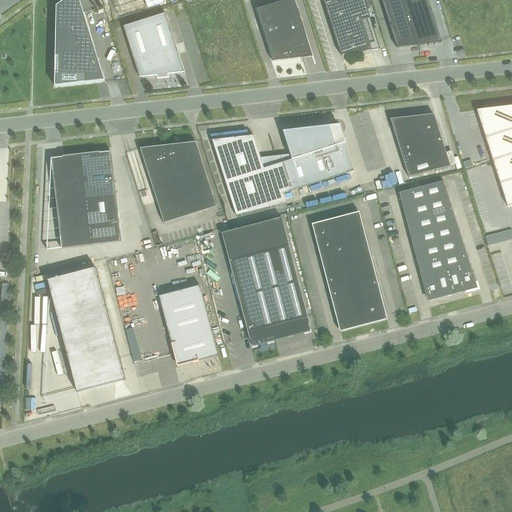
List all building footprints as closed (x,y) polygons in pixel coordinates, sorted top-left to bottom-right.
[(105,81),(83,11),(79,0),(65,0),(56,7),(55,87),(105,81)] [(112,0),(118,16),(164,1),(163,0),(112,0)] [(312,57),(294,0),(285,0),(256,10),(262,31),(287,23),(292,40),(295,39),(302,58),(312,57)] [(368,43),(367,43),(362,20),(370,18),(364,0),(322,0),(341,55),(342,55),(342,53),(362,47),(362,48),(363,49),(363,50),(364,50),(365,50),(365,51),(366,51),(367,51),(368,50),(369,50),(369,49),(370,49),(370,48),(370,47),(370,46),(369,45),(369,44),(368,43)] [(381,0),(397,48),(442,43),(428,0),(381,0)] [(124,27),(140,78),(158,76),(159,79),(168,78),(166,75),(184,73),(165,13),(124,27)] [(287,23),(262,31),(272,62),(302,58),(295,39),(292,40),(287,23)] [(511,105),(476,110),(507,207),(511,205),(511,105)] [(390,120),(409,177),(450,167),(434,115),(390,120)] [(292,160),(264,169),(253,136),(212,141),(236,216),(286,204),(283,194),(354,172),(345,144),(345,143),(340,125),(283,132),(292,160)] [(154,148),(140,149),(159,179),(151,184),(164,224),(216,207),(196,143),(163,147),(163,145),(154,146),(154,148)] [(51,159),(51,162),(61,249),(122,242),(111,152),(99,154),(99,153),(63,157),(63,158),(51,159)] [(424,187),(428,201),(448,196),(443,182),(424,187)] [(403,207),(428,201),(424,187),(399,193),(403,207)] [(452,209),(448,196),(428,201),(431,215),(452,209)] [(431,215),(428,201),(403,207),(406,221),(431,215)] [(452,209),(431,215),(435,229),(456,223),(452,209)] [(359,212),(347,216),(352,234),(364,231),(359,212)] [(410,235),(435,229),(431,215),(406,221),(410,235)] [(335,219),(340,237),(352,234),(347,216),(335,219)] [(282,218),(222,234),(229,262),(250,341),(251,340),(253,346),(253,347),(260,345),(261,349),(268,347),(267,343),(274,341),(305,333),(310,332),(310,331),(309,325),(308,325),(310,325),(308,317),(289,246),(282,218)] [(324,222),(329,240),(340,237),(335,219),(324,222)] [(312,225),(317,243),(329,240),(324,222),(312,225)] [(461,237),(456,223),(435,229),(439,243),(461,237)] [(410,235),(414,249),(439,243),(435,229),(410,235)] [(364,231),(352,234),(340,237),(344,251),(367,244),(364,231)] [(507,231),(501,232),(503,242),(509,241),(507,231)] [(317,243),(320,257),(344,251),(340,237),(329,240),(317,243)] [(461,237),(439,243),(442,257),(465,251),(461,237)] [(442,257),(439,243),(414,249),(417,263),(442,257)] [(367,244),(344,251),(347,264),(371,258),(367,244)] [(324,270),(347,264),(344,251),(320,257),(324,270)] [(470,264),(465,251),(442,257),(446,270),(470,264)] [(417,263),(421,277),(446,270),(442,257),(417,263)] [(371,258),(347,264),(351,278),(375,271),(371,258)] [(324,270),(327,284),(351,278),(347,264),(324,270)] [(446,270),(452,295),(464,292),(459,275),(472,272),(470,264),(446,270)] [(96,268),(48,281),(77,393),(115,383),(123,381),(125,380),(96,268)] [(452,295),(446,270),(421,277),(423,285),(436,281),(441,298),(452,295)] [(375,271),(351,278),(354,291),(378,285),(375,271)] [(459,275),(464,292),(477,289),(472,272),(459,275)] [(331,297),(354,291),(351,278),(327,284),(331,297)] [(427,302),(441,298),(436,281),(423,285),(427,302)] [(378,285),(354,291),(358,305),(382,299),(378,285)] [(159,297),(173,350),(177,367),(193,363),(218,356),(200,286),(159,297)] [(331,297),(334,311),(358,305),(354,291),(331,297)] [(382,299),(358,305),(362,319),(364,326),(387,320),(382,299)] [(364,326),(362,319),(358,305),(334,311),(340,332),(364,326)]
